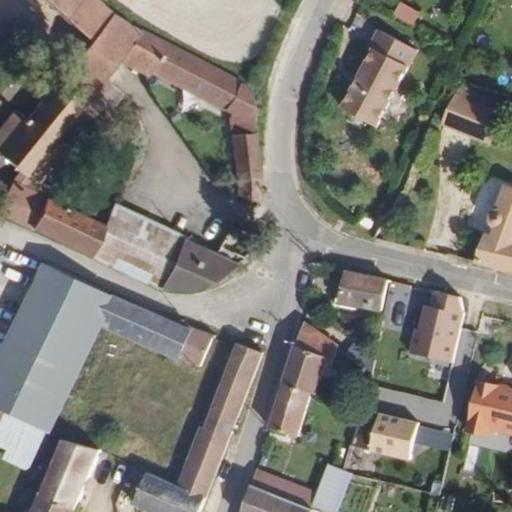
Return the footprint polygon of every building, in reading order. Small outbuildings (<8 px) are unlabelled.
[(59,78),(85,101),(87,98),(99,108),(108,115),(123,97),(102,81),(115,66),(123,69),(146,81),(149,76),(221,109),(225,190),(254,199),(257,168),(251,132),(244,87),(111,22),(88,0),(38,0),(85,47),(59,78)] [(414,26),(421,12),(401,2),(394,16),(414,26)] [(378,125),(418,49),(380,29),(371,46),(375,48),(344,107),(378,125)] [(319,37),(309,61),(318,65),(328,41),(319,37)] [(60,130),(85,101),(59,78),(23,120),(9,109),(0,121),(0,142),(3,145),(0,147),(0,160),(21,177),(60,130)] [(511,120),(511,115),(468,97),(459,120),(504,139),(511,120)] [(84,126),(99,108),(87,98),(85,101),(60,130),(21,177),(9,188),(24,191),(32,195),(51,205),(58,195),(34,184),(65,147),(61,144),(79,122),(84,126)] [(511,268),(511,183),(506,182),(500,203),(496,203),(493,204),(490,208),(488,213),(491,219),(495,221),(493,229),(490,228),(478,260),(511,268)] [(104,229),(81,218),(51,205),(32,195),(24,191),(9,188),(0,210),(0,212),(44,233),(74,245),(94,255),(104,229)] [(182,236),(92,195),(86,208),(58,195),(51,205),(81,218),(104,229),(94,255),(159,287),(182,236)] [(374,222),(366,218),(362,225),(370,229),(374,222)] [(182,236),(159,287),(196,289),(236,261),(182,236)] [(206,327),(136,300),(100,285),(50,260),(0,362),(0,396),(57,423),(104,324),(201,362),(215,330),(206,327)] [(385,302),(391,273),(351,267),(346,296),(385,302)] [(437,291),(433,306),(464,314),(461,297),(437,291)] [(433,306),(424,305),(413,352),(453,362),(464,314),(433,306)] [(284,380),(315,390),(320,392),(331,354),(337,356),(340,348),(304,318),(284,380)] [(263,350),(241,338),(213,409),(203,434),(227,444),(254,377),(263,350)] [(511,380),(482,373),(474,410),(471,426),(493,429),(497,406),(511,408),(511,380)] [(300,436),(315,390),(284,380),(270,426),(300,436)] [(57,423),(0,396),(0,432),(43,453),(57,423)] [(353,444),(366,449),(378,417),(365,412),(353,444)] [(422,421),(382,414),(370,449),(408,459),(422,421)] [(14,511),(81,511),(109,448),(73,433),(41,508),(34,505),(30,511),(18,511),(15,511),(14,511)] [(217,471),(227,444),(203,434),(184,486),(208,495),(217,471)] [(252,483),(243,511),(321,511),(323,507),(335,510),(351,468),(332,461),(316,503),(282,491),(252,483)] [(287,479),(257,468),(252,483),(282,491),(287,479)] [(201,511),(208,495),(184,486),(154,474),(146,470),(133,502),(160,511),(201,511)] [(282,491),(316,503),(321,491),(287,479),(282,491)]
